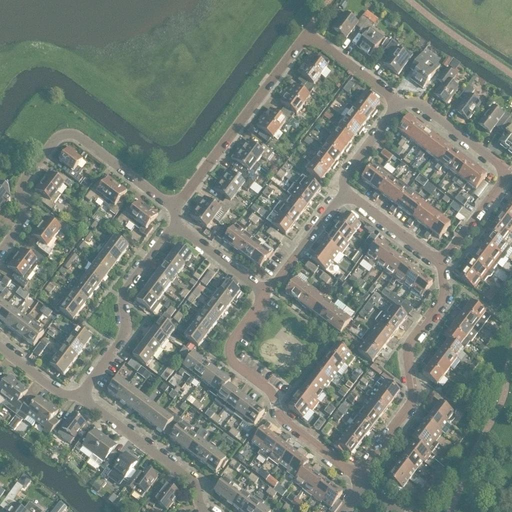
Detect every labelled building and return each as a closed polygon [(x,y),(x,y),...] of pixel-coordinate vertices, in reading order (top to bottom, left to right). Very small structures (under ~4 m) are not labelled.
[(355,25),(360,29),(367,19),(362,16),(357,23),(344,13),(333,29),(345,38),(355,25)] [(383,38),(371,29),(374,24),(367,19),(360,29),(359,31),(365,35),(356,46),(369,56),(383,38)] [(389,56),(383,64),(398,75),(412,56),(401,48),(399,51),(396,49),(398,45),(392,40),(383,52),(389,56)] [(424,53),(438,60),(442,51),(428,44),(424,53)] [(422,53),(418,57),(410,69),(415,72),(410,79),(423,88),(439,66),(422,53)] [(319,54),(315,59),(311,55),(307,60),(305,58),(302,62),(320,76),(327,67),(325,66),(328,61),(319,54)] [(298,81),(302,83),(311,91),(315,86),(313,85),(320,76),(302,62),(299,67),(301,68),(297,73),(302,76),(298,81)] [(458,88),(450,82),(455,75),(446,69),(438,80),(442,83),(434,95),(446,104),(458,88)] [(347,93),(354,84),(349,81),(342,90),(347,93)] [(288,88),(285,92),(303,105),(309,96),(308,95),(311,91),(302,83),(298,88),(293,84),(290,89),(288,88)] [(479,103),(470,96),(474,90),(468,85),(458,97),(463,101),(456,111),(467,119),(479,103)] [(358,102),(374,114),(377,111),(375,109),(379,104),(361,90),(354,99),(358,102)] [(285,106),(281,110),(291,118),(294,113),(296,114),(303,105),(285,92),(282,96),(284,97),(280,102),(285,106)] [(347,110),(350,112),(352,110),(366,121),(370,116),(372,117),(374,114),(358,102),(353,108),(350,106),(347,110)] [(500,118),(505,122),(510,115),(505,111),(502,115),(491,107),(478,124),(489,133),(500,118)] [(264,112),(261,116),(279,130),(286,121),(287,122),(291,118),(281,110),(278,115),(270,109),(266,114),(264,112)] [(352,110),(350,112),(345,119),(361,131),(364,128),(362,126),(366,121),(352,110)] [(498,143),(508,150),(511,144),(511,115),(511,114),(510,115),(505,122),(500,128),(506,133),(498,143)] [(408,139),(406,138),(417,123),(411,119),(413,117),(409,115),(397,131),(402,135),(400,138),(402,139),(406,142),(408,139)] [(256,127),(261,130),(258,135),(267,142),(271,138),(272,139),(279,130),(261,116),(258,120),(260,122),(256,127)] [(338,124),(340,126),(339,128),(353,138),(357,133),(359,134),(361,131),(345,119),(343,117),(338,124)] [(353,138),(339,128),(340,126),(338,124),(337,123),(334,127),(337,130),(332,136),(348,148),(351,145),(349,144),(353,138)] [(408,139),(406,142),(408,143),(410,141),(415,144),(427,128),(424,126),(422,128),(417,123),(406,138),(408,139)] [(421,149),(419,152),(423,155),(425,152),(423,151),(434,137),(429,132),(430,131),(427,128),(415,144),(421,149)] [(321,145),(322,145),(324,147),(326,145),(340,156),(344,150),(346,152),(348,148),(332,136),(327,143),(324,141),(321,145)] [(439,141),(434,137),(423,151),(425,152),(432,157),(444,141),(441,139),(439,141)] [(259,150),(247,140),(240,150),(256,162),(261,157),(266,161),(267,160),(268,161),(274,154),(272,153),(273,152),(263,145),(259,150)] [(436,165),(440,168),(443,165),(441,164),(451,150),(446,146),(447,144),(444,141),(432,157),(439,162),(436,165)] [(326,145),(324,147),(322,145),(317,152),(319,154),(335,166),(338,162),(336,161),(340,156),(326,145)] [(59,161),(68,168),(64,172),(78,183),(82,178),(78,175),(80,174),(79,171),(76,168),(82,159),(75,154),(76,153),(69,147),(59,161)] [(497,152),(503,155),(506,149),(499,147),(497,152)] [(389,161),(392,156),(384,149),(380,154),(389,161)] [(243,175),(251,181),(254,182),(258,177),(254,174),(256,171),(258,172),(262,167),(260,165),(256,162),(240,150),(232,159),(245,168),(241,173),(243,175)] [(451,150),(441,164),(443,165),(449,170),(461,154),(458,152),(457,154),(451,150)] [(319,154),(314,160),(311,158),(308,162),(311,164),(313,162),(327,173),(331,167),(333,169),(335,166),(319,154)] [(456,175),(454,178),(458,181),(460,178),(458,177),(468,163),(463,159),(465,157),(461,154),(449,170),(456,175)] [(414,179),(415,172),(409,170),(410,164),(398,161),(395,174),(414,179)] [(327,173),(313,162),(311,164),(308,162),(304,168),(306,170),(306,171),(322,183),(325,180),(323,178),(327,173)] [(372,165),(371,165),(361,179),(370,186),(383,169),(376,163),(374,163),(373,164),(372,165)] [(463,188),(466,183),(479,167),(475,165),(474,167),(468,163),(458,177),(460,178),(458,181),(456,183),(463,188)] [(384,169),(392,173),(395,168),(387,164),(384,169)] [(275,175),(278,172),(276,170),(277,169),(273,166),(269,172),(272,174),(273,173),(273,174),(275,175)] [(482,170),(479,167),(466,183),(475,190),(486,176),(480,172),(482,170)] [(383,169),(370,186),(376,191),(374,194),(378,197),(380,194),(378,192),(391,175),(383,169)] [(237,192),(242,187),(247,191),(254,182),(251,181),(243,175),(240,180),(228,170),(227,171),(226,170),(222,175),(223,176),(221,180),(237,192)] [(45,178),(43,182),(57,193),(57,192),(64,184),(69,188),(73,183),(62,175),(59,180),(48,172),(44,177),(45,178)] [(378,192),(380,194),(387,199),(400,182),(391,175),(378,192)] [(319,189),(320,189),(302,176),(295,185),(298,188),(299,187),(313,198),(318,191),(319,191),(320,190),(319,189)] [(108,177),(100,187),(95,184),(85,198),(90,202),(92,198),(94,200),(97,199),(98,199),(103,203),(105,200),(116,185),(113,183),(114,181),(108,177)] [(82,185),(88,189),(92,183),(87,179),(82,185)] [(3,184),(0,182),(0,211),(0,210),(0,208),(5,201),(7,202),(9,201),(10,198),(7,180),(6,180),(7,184),(3,184)] [(230,209),(232,211),(238,202),(233,198),(237,192),(221,180),(213,189),(226,199),(222,203),(230,209)] [(34,190),(45,198),(41,203),(52,211),(56,206),(53,204),(60,195),(57,192),(57,193),(43,182),(40,185),(39,184),(34,190)] [(400,182),(387,199),(394,204),(391,207),(395,210),(398,207),(396,205),(409,188),(400,182)] [(108,210),(115,215),(123,205),(118,201),(126,191),(121,186),(119,188),(116,185),(105,200),(110,204),(108,207),(108,210)] [(299,187),(298,188),(292,197),(306,207),(307,207),(308,206),(307,205),(313,198),(299,187)] [(396,205),(398,207),(404,212),(415,198),(417,195),(409,188),(396,205)] [(463,206),(467,201),(458,194),(455,199),(463,206)] [(411,217),(409,220),(412,223),(415,220),(413,218),(423,204),(426,201),(417,195),(415,198),(404,212),(411,217)] [(197,206),(213,219),(219,223),(218,222),(222,218),(224,213),(226,214),(230,209),(222,203),(220,201),(216,206),(204,197),(197,206)] [(292,197),(285,206),(299,216),(304,209),(305,210),(306,208),(306,207),(292,197)] [(506,207),(508,205),(511,208),(511,199),(509,203),(506,201),(503,205),(506,207)] [(139,200),(131,211),(126,207),(116,221),(121,225),(123,222),(125,223),(128,223),(129,222),(134,226),(137,223),(136,223),(147,209),(144,206),(145,205),(139,200)] [(458,213),(462,208),(453,201),(449,206),(458,213)] [(413,218),(415,220),(421,225),(432,211),(423,204),(413,218)] [(511,208),(508,205),(506,207),(501,214),(511,222),(511,208)] [(209,225),(213,219),(197,206),(190,216),(206,228),(209,231),(212,227),(209,225)] [(273,211),(278,215),(292,226),(292,225),(293,226),(294,224),(299,216),(285,206),(281,211),(276,207),(273,211)] [(428,230),(426,233),(430,236),(432,233),(430,231),(441,217),(443,214),(434,208),(432,211),(421,225),(428,230)] [(152,210),(151,211),(147,209),(136,223),(137,223),(141,227),(139,230),(139,232),(146,237),(153,228),(149,225),(157,214),(152,210)] [(346,214),(340,222),(340,221),(339,223),(353,234),(360,225),(346,214)] [(496,221),(493,218),(490,222),(493,224),(495,222),(509,233),(511,228),(511,222),(501,214),(496,221)] [(292,226),(278,215),(271,224),(285,235),(291,227),(291,228),(292,226)] [(42,223),(39,227),(54,238),(60,229),(66,233),(69,228),(59,220),(55,225),(45,217),(40,222),(42,223)] [(430,231),(432,233),(439,238),(450,224),(441,217),(430,231)] [(93,230),(98,224),(93,220),(89,226),(93,230)] [(225,242),(232,247),(243,233),(246,229),(246,228),(245,230),(243,228),(244,227),(237,222),(223,240),(224,240),(223,241),(225,242)] [(495,222),(493,224),(488,231),(492,235),(492,234),(502,242),(509,233),(495,222)] [(329,225),(326,228),(346,243),(353,234),(339,223),(339,224),(338,223),(337,225),(335,229),(329,225)] [(221,240),(228,230),(222,226),(215,235),(221,240)] [(35,229),(31,235),(42,243),(38,248),(48,256),(52,250),(47,246),(54,238),(39,227),(37,230),(35,229)] [(325,242),(339,252),(339,253),(341,254),(348,244),(346,243),(326,228),(324,232),(329,236),(327,240),(326,239),(325,241),(325,242)] [(279,242),(283,237),(274,230),(269,236),(273,238),(279,242)] [(88,241),(93,235),(89,232),(84,238),(88,241)] [(252,240),(254,237),(250,234),(248,237),(243,233),(232,247),(240,253),(239,253),(241,254),(252,240)] [(369,246),(376,237),(371,233),(364,243),(369,246)] [(112,234),(104,244),(107,246),(121,256),(128,247),(122,242),(112,234)] [(484,239),(481,243),(484,245),(486,243),(505,257),(506,255),(506,252),(510,247),(502,242),(492,234),(492,235),(487,241),(484,239)] [(241,255),(243,256),(243,255),(251,261),(261,247),(256,243),(259,239),(255,236),(254,237),(252,240),(241,254),(242,254),(241,255)] [(135,243),(130,240),(126,237),(122,242),(128,247),(131,249),(135,243)] [(81,250),(86,244),(82,241),(77,247),(81,250)] [(375,263),(386,248),(379,243),(378,241),(377,242),(377,241),(363,260),(372,268),(374,264),(376,263),(375,263)] [(315,243),(312,246),(332,261),(339,253),(339,252),(325,242),(324,242),(323,243),(324,243),(321,247),(315,243)] [(505,257),(486,243),(484,245),(479,252),(496,265),(500,260),(503,259),(505,257)] [(114,265),(121,256),(107,246),(104,244),(98,253),(101,255),(114,265)] [(171,255),(184,265),(189,268),(191,265),(187,261),(191,255),(190,255),(194,250),(186,244),(183,249),(178,245),(171,255)] [(311,260),(325,271),(332,261),(312,246),(310,250),(316,254),(313,258),(312,258),(311,259),(312,260),(311,260)] [(272,252),(271,254),(261,247),(251,261),(258,266),(257,267),(259,268),(259,267),(260,268),(267,259),(269,260),(274,253),(272,252)] [(18,255),(15,259),(33,272),(37,266),(37,267),(40,267),(45,260),(35,252),(31,256),(21,248),(16,254),(18,255)] [(375,263),(376,263),(384,269),(384,270),(395,255),(394,253),(393,254),(386,248),(375,263)] [(72,262),(77,256),(73,252),(68,259),(72,262)] [(468,260),(471,262),(473,260),(492,275),(493,272),(493,270),(496,265),(479,252),(474,258),(471,256),(468,260)] [(101,255),(94,264),(107,275),(114,265),(101,255)] [(171,255),(164,264),(177,274),(184,265),(171,255)] [(395,255),(384,270),(384,269),(383,271),(392,278),(393,278),(394,277),(394,276),(404,262),(397,257),(397,256),(396,255),(396,256),(395,255)] [(7,267),(17,275),(14,279),(24,287),(28,282),(26,281),(33,272),(15,259),(13,262),(11,261),(7,267)] [(67,268),(72,262),(68,259),(63,265),(67,268)] [(492,275),(473,260),(471,262),(466,269),(480,280),(483,282),(487,277),(490,277),(492,275)] [(200,277),(209,265),(204,261),(195,273),(200,277)] [(314,274),(317,269),(308,262),(304,267),(314,274)] [(402,285),(403,283),(413,269),(414,268),(412,267),(412,268),(404,262),(394,276),(394,277),(393,278),(392,278),(389,282),(392,285),(396,281),(402,285)] [(94,264),(87,273),(100,284),(107,275),(94,264)] [(164,264),(157,273),(171,283),(177,274),(164,264)] [(208,283),(215,274),(210,269),(203,279),(208,283)] [(414,269),(413,269),(403,283),(412,290),(423,276),(415,271),(416,270),(414,269)] [(466,269),(460,278),(474,288),(480,280),(466,269)] [(87,273),(80,283),(93,293),(100,284),(87,273)] [(157,273),(150,282),(164,292),(171,283),(157,273)] [(216,289),(219,291),(232,301),(235,304),(237,302),(236,299),(241,293),(235,288),(238,284),(228,276),(224,280),(223,279),(216,289)] [(423,295),(426,298),(430,292),(427,289),(432,283),(431,283),(432,282),(430,281),(423,276),(412,290),(421,297),(423,295)] [(6,286),(10,281),(5,277),(1,282),(6,286)] [(287,294),(294,299),(305,285),(296,278),(294,281),(290,278),(285,285),(288,288),(285,292),(286,292),(285,293),(287,294)] [(87,302),(93,293),(80,283),(78,281),(71,290),(73,292),(87,302)] [(150,282),(143,291),(157,301),(164,292),(150,282)] [(305,285),(294,299),(302,305),(301,305),(303,306),(315,290),(306,283),(305,285)] [(371,294),(375,289),(376,287),(373,285),(368,291),(371,294)] [(26,300),(29,293),(19,288),(16,295),(26,300)] [(490,300),(496,292),(491,288),(485,297),(490,300)] [(64,299),(66,301),(80,311),(87,302),(73,292),(71,290),(64,299)] [(303,307),(305,308),(305,307),(313,313),(323,299),(324,299),(325,297),(315,290),(303,306),(304,306),(303,307)] [(153,313),(160,304),(157,301),(143,291),(136,301),(153,313)] [(219,291),(212,300),(225,310),(232,301),(219,291)] [(375,293),(368,302),(372,305),(373,303),(378,307),(378,304),(378,301),(380,299),(380,296),(379,296),(375,293)] [(398,297),(394,294),(390,300),(393,303),(399,307),(403,302),(403,301),(398,297)] [(66,301),(64,299),(63,298),(54,310),(58,312),(59,310),(73,320),(80,311),(66,301)] [(321,320),(322,320),(332,306),(324,299),(323,299),(313,313),(320,318),(319,319),(321,320)] [(2,323),(6,325),(16,312),(10,307),(14,302),(11,300),(7,305),(0,313),(0,323),(1,324),(2,323)] [(212,300),(205,309),(218,319),(225,310),(212,300)] [(166,301),(163,305),(168,309),(171,304),(166,301)] [(412,309),(409,306),(403,302),(399,307),(408,314),(412,309)] [(471,302),(466,308),(463,306),(460,310),(463,312),(464,310),(483,325),(490,316),(471,302)] [(25,319),(19,314),(23,309),(20,306),(16,312),(6,325),(15,332),(28,315),(27,315),(25,319)] [(341,312),(332,306),(322,320),(323,322),(323,321),(331,327),(341,312)] [(392,306),(385,315),(399,326),(405,319),(406,317),(392,306)] [(48,317),(52,312),(47,309),(43,314),(48,317)] [(205,309),(198,318),(212,329),(218,319),(205,309)] [(483,325),(464,310),(463,312),(458,319),(476,333),(483,325)] [(339,333),(340,334),(351,320),(341,312),(331,327),(338,332),(338,333),(339,334),(339,333)] [(374,321),(376,322),(393,335),(394,333),(399,326),(385,315),(381,312),(374,321)] [(15,332),(24,339),(34,326),(37,322),(28,315),(15,332)] [(195,316),(188,325),(205,338),(212,329),(198,318),(195,316)] [(153,329),(167,339),(174,329),(161,319),(153,329)] [(458,319),(453,326),(450,323),(447,327),(450,330),(451,328),(469,341),(470,342),(476,333),(458,319)] [(37,322),(34,326),(24,339),(33,346),(43,333),(38,329),(40,325),(37,322)] [(371,333),(386,344),(391,337),(392,337),(393,336),(392,335),(393,335),(376,322),(374,325),(374,327),(376,328),(371,333)] [(184,337),(198,347),(205,338),(188,325),(186,329),(189,331),(184,337)] [(70,338),(71,337),(84,348),(91,338),(87,335),(89,331),(82,326),(80,330),(75,326),(67,335),(70,338)] [(469,341),(451,328),(450,330),(444,337),(449,340),(459,347),(463,350),(469,341)] [(153,329),(146,338),(160,348),(167,339),(153,329)] [(361,339),(365,342),(379,353),(381,352),(380,351),(386,344),(371,333),(367,330),(361,339)] [(77,357),(84,348),(71,337),(70,338),(67,335),(61,344),(64,347),(77,357)] [(45,347),(49,342),(44,338),(40,342),(45,347)] [(146,338),(140,347),(153,357),(160,348),(146,338)] [(441,350),(442,348),(456,359),(463,350),(459,347),(449,340),(444,346),(441,344),(438,348),(441,350)] [(378,353),(379,353),(365,342),(357,352),(372,362),(377,355),(378,355),(379,354),(378,353)] [(38,357),(45,347),(40,343),(32,353),(38,357)] [(337,344),(331,351),(329,352),(330,353),(344,364),(348,367),(355,357),(337,344)] [(64,347),(57,356),(70,366),(77,357),(64,347)] [(132,356),(146,367),(153,357),(140,347),(132,356)] [(436,357),(450,367),(453,370),(459,362),(456,359),(442,348),(441,350),(436,357)] [(184,372),(190,377),(202,361),(193,353),(178,373),(181,375),(184,372)] [(344,364),(330,353),(329,353),(328,355),(323,362),(337,373),(344,364)] [(49,365),(63,375),(70,366),(57,356),(49,365)] [(199,384),(201,381),(211,368),(213,366),(207,362),(207,359),(205,357),(202,361),(190,377),(186,383),(189,385),(193,380),(199,384)] [(436,357),(431,364),(428,361),(425,365),(428,367),(429,366),(443,376),(450,367),(436,357)] [(137,372),(141,366),(131,359),(127,365),(137,372)] [(316,371),(330,382),(337,373),(323,362),(317,369),(316,371)] [(379,376),(383,371),(373,364),(370,369),(379,376)] [(443,376),(429,366),(428,367),(422,374),(436,385),(443,376)] [(146,378),(149,373),(141,367),(138,371),(146,378)] [(201,381),(210,388),(220,374),(211,368),(201,381)] [(314,373),(309,380),(323,391),(330,382),(316,371),(316,372),(315,371),(314,373)] [(392,400),(398,393),(398,394),(399,392),(399,391),(390,384),(394,379),(384,372),(381,377),(374,387),(378,390),(392,400)] [(217,397),(219,394),(219,395),(227,384),(228,385),(230,382),(220,374),(210,388),(208,391),(217,397)] [(0,395),(5,400),(18,383),(15,381),(16,380),(15,378),(12,376),(10,376),(9,376),(8,376),(2,384),(0,383),(0,395)] [(117,398),(127,385),(117,378),(107,391),(117,398)] [(302,389),(316,400),(323,391),(309,380),(303,388),(303,387),(302,389)] [(2,404),(11,411),(16,415),(25,403),(21,399),(27,390),(18,383),(5,400),(2,404)] [(164,392),(168,387),(163,384),(160,389),(164,392)] [(214,401),(224,408),(226,405),(236,391),(228,385),(227,384),(219,395),(219,394),(217,397),(214,401)] [(127,385),(117,398),(126,405),(136,392),(127,385)] [(392,400),(378,390),(374,387),(370,392),(368,391),(365,395),(368,396),(371,399),(385,410),(385,409),(386,410),(387,408),(392,400)] [(309,409),(311,410),(313,408),(314,408),(316,405),(316,404),(318,401),(316,400),(302,389),(302,390),(301,389),(300,391),(301,391),(295,398),(309,409)] [(173,399),(177,394),(174,391),(172,390),(168,395),(173,399)] [(226,405),(224,408),(233,415),(235,412),(245,398),(236,391),(226,405)] [(136,392),(126,405),(135,412),(145,399),(136,392)] [(378,419),(384,411),(384,412),(385,410),(371,399),(368,396),(365,400),(368,403),(364,408),(378,419)] [(25,403),(16,415),(21,419),(24,421),(28,416),(35,421),(49,403),(48,404),(38,397),(32,405),(27,401),(25,403)] [(233,415),(242,421),(244,418),(254,405),(245,398),(235,412),(233,415)] [(288,408),(302,419),(309,409),(295,398),(290,405),(288,407),(289,407),(288,408)] [(454,415),(454,413),(457,408),(444,398),(440,403),(440,402),(439,403),(439,402),(438,404),(435,408),(429,404),(427,407),(447,422),(449,422),(451,422),(453,421),(454,419),(454,417),(454,415)] [(144,419),(154,406),(145,399),(135,412),(144,419)] [(35,421),(44,428),(42,430),(49,435),(57,424),(51,420),(58,410),(57,410),(56,411),(48,405),(49,403),(35,421)] [(251,429),(264,412),(254,405),(244,418),(242,421),(251,429)] [(153,426),(163,413),(154,406),(144,419),(153,426)] [(447,422),(427,407),(424,411),(430,415),(427,419),(427,418),(425,420),(426,420),(426,421),(440,431),(444,434),(451,425),(449,424),(447,422)] [(354,414),(357,417),(371,428),(372,427),(372,428),(373,426),(378,419),(364,408),(360,413),(358,411),(356,411),(354,414)] [(163,413),(153,426),(163,433),(167,427),(170,430),(179,418),(166,409),(163,413)] [(72,413),(65,423),(60,419),(52,430),(57,434),(70,444),(74,438),(85,423),(72,413)] [(371,430),(372,428),(371,428),(357,417),(354,414),(352,418),(352,419),(354,421),(350,426),(365,437),(370,430),(371,430)] [(318,431),(325,421),(320,417),(313,427),(318,431)] [(173,432),(169,438),(179,445),(189,432),(192,428),(179,418),(170,430),(173,432)] [(421,426),(416,422),(413,425),(433,440),(440,431),(426,421),(425,421),(424,422),(424,423),(421,426)] [(269,434),(266,431),(270,425),(266,423),(262,428),(261,430),(252,442),(251,442),(261,449),(271,435),(270,433),(269,434)] [(326,436),(333,427),(328,423),(321,432),(326,436)] [(415,441),(426,449),(431,453),(438,444),(433,440),(413,425),(411,429),(416,433),(413,437),(412,438),(412,439),(415,441)] [(340,433),(344,435),(358,446),(360,444),(359,444),(365,437),(350,426),(346,432),(344,430),(342,431),(340,433)] [(189,432),(179,445),(188,452),(198,439),(204,431),(200,428),(194,436),(189,432)] [(261,430),(259,428),(249,440),(252,442),(261,430)] [(95,430),(90,437),(85,433),(81,438),(74,447),(89,459),(105,438),(95,430)] [(188,452),(197,459),(207,445),(201,441),(207,433),(204,431),(198,439),(188,452)] [(224,433),(219,440),(223,442),(228,436),(224,433)] [(270,456),(285,436),(281,434),(277,439),(273,437),(274,436),(272,435),(271,435),(261,449),(257,454),(266,461),(268,458),(269,456),(270,456)] [(334,443),(332,446),(343,454),(345,451),(351,455),(356,448),(357,448),(358,447),(357,446),(358,446),(344,435),(336,444),(334,443)] [(288,439),(285,436),(270,456),(269,456),(268,458),(278,465),(279,463),(289,449),(290,448),(288,447),(288,448),(284,445),(288,439)] [(230,445),(233,441),(228,437),(225,441),(230,445)] [(100,466),(105,470),(115,456),(110,452),(115,446),(105,438),(89,459),(100,466)] [(405,443),(403,446),(422,461),(424,463),(431,453),(426,449),(415,441),(413,443),(414,443),(411,447),(405,443)] [(207,445),(197,459),(206,466),(216,452),(218,449),(209,442),(207,445)] [(422,461),(403,446),(400,449),(406,454),(403,458),(402,457),(401,459),(402,459),(401,459),(416,470),(422,461)] [(279,463),(288,470),(303,450),(299,448),(295,453),(291,450),(292,450),(290,449),(289,449),(279,463)] [(288,470),(286,471),(295,478),(296,479),(305,466),(308,463),(307,463),(308,462),(306,461),(302,459),(306,453),(303,450),(288,470)] [(216,452),(206,466),(215,473),(220,466),(222,468),(228,461),(216,452)] [(120,460),(115,456),(105,470),(100,476),(106,481),(108,478),(118,486),(136,461),(125,453),(120,460)] [(401,459),(399,461),(400,461),(397,465),(391,461),(389,464),(409,479),(416,470),(401,459),(401,460),(401,459)] [(240,465),(233,460),(229,465),(236,470),(240,465)] [(389,464),(386,468),(392,472),(389,476),(389,475),(387,477),(388,477),(387,478),(392,481),(402,489),(409,479),(389,464)] [(305,466),(296,479),(295,478),(293,482),(303,489),(304,487),(319,467),(315,465),(311,470),(310,469),(309,469),(305,466)] [(309,493),(312,493),(312,494),(313,494),(323,480),(323,479),(322,478),(318,475),(322,470),(319,467),(304,487),(305,488),(306,490),(309,493)] [(145,493),(157,477),(152,473),(153,472),(149,469),(148,470),(146,469),(141,475),(136,471),(125,486),(134,492),(141,497),(145,493)] [(269,475),(269,476),(266,481),(274,487),(278,482),(269,475)] [(437,479),(432,476),(432,475),(428,480),(433,484),(437,479)] [(230,483),(224,478),(214,492),(223,499),(236,481),(233,479),(230,483)] [(321,503),(322,501),(337,481),(333,478),(329,484),(325,481),(326,481),(324,480),(323,480),(313,494),(312,494),(311,495),(321,503)] [(428,480),(424,484),(430,488),(433,484),(428,480)] [(236,481),(223,499),(232,506),(243,492),(237,488),(240,484),(236,481)] [(337,481),(322,501),(331,508),(328,511),(329,511),(334,511),(342,502),(338,499),(342,494),(341,493),(342,493),(340,492),(336,489),(340,484),(337,481)] [(402,489),(392,481),(390,484),(400,491),(402,489)] [(13,501),(23,487),(17,483),(7,496),(13,501)] [(282,496),(287,490),(279,483),(274,489),(282,496)] [(167,485),(161,492),(156,488),(146,502),(153,507),(156,502),(167,510),(179,494),(167,485)] [(419,502),(426,493),(421,489),(414,498),(419,502)] [(243,492),(232,506),(240,511),(241,511),(254,496),(252,494),(250,494),(248,497),(243,492)] [(292,503),(296,497),(291,493),(287,499),(292,503)] [(254,496),(241,511),(256,511),(261,506),(263,502),(254,496)] [(116,507),(121,501),(117,498),(112,504),(116,507)] [(300,509),(303,505),(297,500),(293,505),(300,509)] [(62,511),(66,508),(59,502),(51,511),(62,511)] [(23,511),(14,504),(8,511),(40,511),(29,503),(23,511)]
